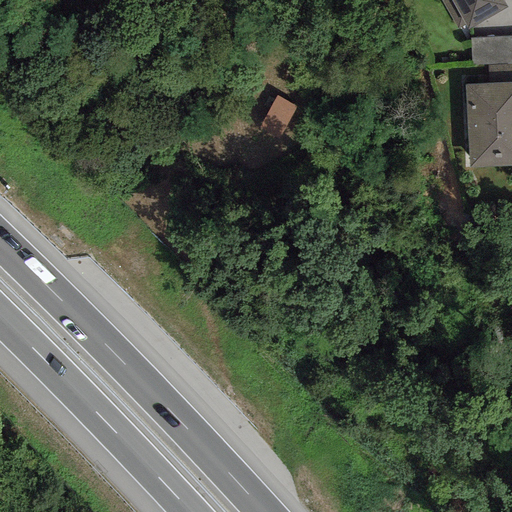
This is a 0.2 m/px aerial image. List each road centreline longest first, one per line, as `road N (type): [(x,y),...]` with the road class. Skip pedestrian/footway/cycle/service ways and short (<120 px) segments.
road 1 (motorway): [(264,511),(0,239)]
road 2 (motorway): [(0,317),(187,511)]
